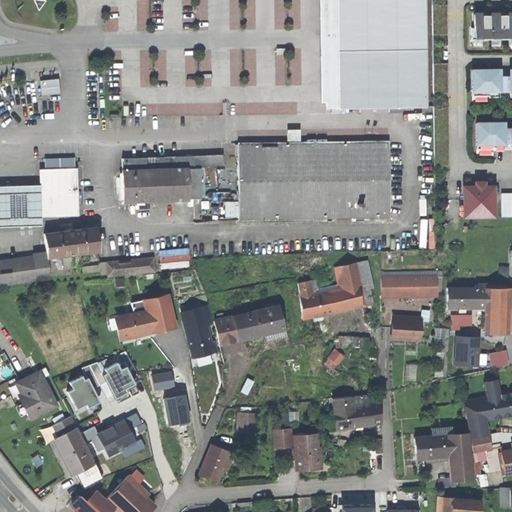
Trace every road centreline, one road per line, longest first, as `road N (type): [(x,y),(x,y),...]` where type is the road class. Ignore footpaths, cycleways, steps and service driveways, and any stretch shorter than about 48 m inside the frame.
road 1 (residential): [(183,493),(377,483),(388,470),(382,333)]
road 2 (residential): [(511,171),(457,172),(456,59)]
